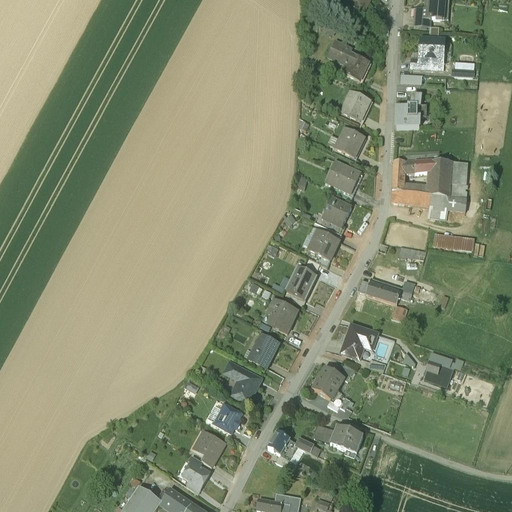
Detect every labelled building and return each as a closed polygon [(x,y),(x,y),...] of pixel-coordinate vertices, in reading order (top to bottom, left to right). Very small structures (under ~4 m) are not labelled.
[(369,0),(348,0),(348,1),(346,0),(346,1),(364,10),(369,0)] [(427,0),(427,11),(414,10),(413,28),(430,29),(431,22),(444,23),(445,1),(436,0),(427,0)] [(441,42),(422,41),(420,60),(420,61),(439,63),(441,42)] [(368,62),(350,53),(351,50),(334,42),(327,57),(343,64),(340,72),(359,81),(368,62)] [(439,63),(420,61),(420,60),(411,60),(411,69),(439,71),(439,63)] [(449,85),(466,85),(466,80),(473,80),(473,64),(453,63),(453,71),(449,70),(449,85)] [(421,77),(401,75),(401,83),(421,85),(421,77)] [(369,101),(350,92),(340,112),(359,122),(369,101)] [(409,100),(407,100),(407,109),(396,108),(395,118),(395,129),(419,129),(420,109),(420,98),(409,97),(409,100)] [(364,137),(344,128),(334,149),(353,158),(364,137)] [(438,155),(404,155),(404,163),(394,163),(393,181),(403,183),(404,176),(405,164),(430,164),(438,164),(438,155)] [(360,175),(335,163),(325,182),(350,194),(360,175)] [(430,164),(405,164),(404,176),(429,174),(430,164)] [(452,165),(438,164),(438,165),(430,164),(429,174),(428,183),(450,186),(452,165)] [(350,194),(325,182),(322,187),(350,201),(353,195),(350,194)] [(450,193),(428,190),(428,194),(427,196),(449,200),(450,193)] [(427,196),(425,196),(403,194),(392,191),(392,203),(430,209),(448,212),(465,215),(467,202),(449,200),(427,196)] [(349,208),(331,199),(322,216),(340,226),(341,225),(349,208)] [(448,212),(430,209),(429,219),(446,222),(448,212)] [(340,226),(322,216),(318,213),(313,222),(338,234),(340,235),(345,226),(341,225),(340,226)] [(338,234),(313,222),(311,228),(317,231),(335,240),(338,234)] [(335,240),(317,231),(307,250),(328,261),(332,252),(330,251),(335,240)] [(434,233),(431,245),(471,253),(474,241),(434,233)] [(419,260),(420,250),(399,247),(397,257),(419,260)] [(319,264),(307,258),(302,268),(314,274),(319,264)] [(302,268),(296,265),(288,280),(290,282),(286,290),(284,289),(283,290),(291,294),(304,300),(316,275),(314,274),(302,268)] [(399,294),(370,284),(370,283),(369,282),(368,283),(361,281),(357,292),(396,305),(399,298),(400,294),(399,294)] [(412,295),(400,291),(399,294),(400,294),(399,298),(410,302),(412,295)] [(304,300),(291,294),(288,300),(301,306),(304,300)] [(297,311),(273,299),(269,307),(274,309),(267,324),(286,333),(297,311)] [(406,311),(395,307),(391,320),(401,324),(406,311)] [(355,329),(351,340),(348,339),(342,354),(358,360),(362,348),(371,351),(376,336),(355,329)] [(277,345),(260,336),(247,360),(265,369),(277,345)] [(459,372),(462,363),(454,360),(453,362),(429,354),(422,373),(425,374),(422,382),(446,390),(453,370),(459,372)] [(261,381),(229,364),(224,375),(238,383),(230,397),(248,406),(261,381)] [(354,371),(342,364),(336,375),(344,379),(343,380),(347,382),(354,371)] [(336,375),(325,368),(312,390),(330,401),(343,380),(344,379),(336,375)] [(340,408),(330,402),(327,407),(337,413),(340,408)] [(241,416),(224,406),(220,412),(214,409),(207,421),(213,425),(213,426),(230,436),(241,416)] [(335,434),(318,428),(314,440),(331,446),(335,434)] [(363,440),(337,430),(331,446),(330,447),(356,457),(363,440)] [(225,447),(204,434),(193,453),(204,460),(214,466),(214,465),(212,464),(219,453),(221,454),(225,447)] [(290,442),(277,434),(267,450),(280,458),(288,463),(288,462),(297,449),(293,447),(294,444),(290,442)] [(313,448),(298,441),(297,445),(294,444),(293,447),(297,449),(310,455),(313,448)] [(320,451),(313,448),(310,455),(317,458),(320,451)] [(288,463),(280,458),(276,465),(292,472),(295,467),(288,462),(288,463)] [(201,465),(192,460),(188,466),(190,467),(190,466),(199,471),(202,466),(201,465)] [(214,466),(204,460),(201,465),(202,466),(211,471),(214,466)] [(199,471),(190,466),(190,467),(181,480),(188,485),(201,492),(209,478),(199,471)] [(201,492),(188,485),(185,490),(197,498),(201,492)] [(156,511),(161,505),(138,490),(123,511),(156,511)] [(197,511),(170,493),(161,505),(170,511),(197,511)] [(298,504),(276,500),(275,505),(290,508),(296,510),(298,504)] [(275,505),(259,502),(256,511),(289,511),(290,508),(275,505)]
